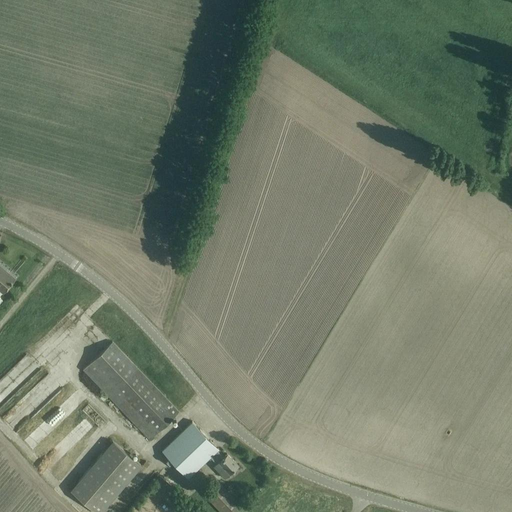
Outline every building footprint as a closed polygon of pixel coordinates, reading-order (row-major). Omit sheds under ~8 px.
[(0,295),(3,292),(8,286),(14,278),(7,272),(5,273),(0,268),(0,302),(2,300),(0,298),(0,295)] [(112,342),(105,348),(83,369),(139,428),(134,432),(145,444),(179,412),(112,342)] [(91,424),(96,419),(87,411),(82,416),(91,424)] [(192,421),(185,428),(162,450),(188,478),(210,457),(216,464),(214,466),(225,478),(238,465),(227,454),(223,457),(217,450),(218,449),(192,421)] [(72,492),(94,511),(101,511),(140,468),(113,445),(72,492)] [(202,492),(220,511),(243,511),(245,511),(215,479),(202,492)]
